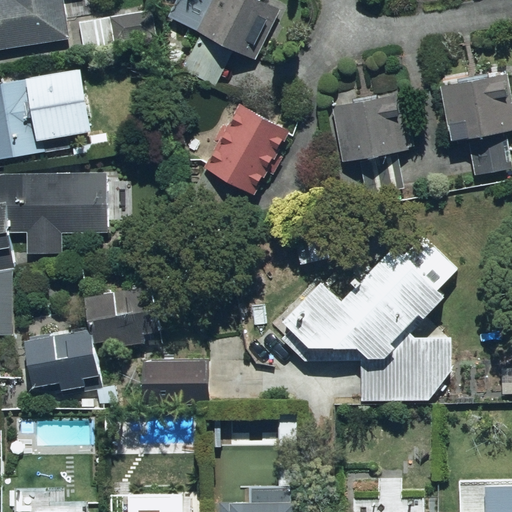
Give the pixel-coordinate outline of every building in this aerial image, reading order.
[(0,0),(0,49),(68,39),(62,0),(0,0)] [(211,0),(194,32),(201,35),(183,68),(214,85),(231,55),(252,67),(283,11),(262,0),(211,0)] [(151,11),(109,19),(114,43),(156,36),(151,11)] [(0,161),(53,153),(51,141),(89,135),(78,69),(0,82),(0,161)] [(424,140),(428,178),(511,169),(511,151),(510,133),(511,133),(511,77),(439,85),(444,138),(424,140)] [(401,92),(331,104),(341,164),(412,152),(401,92)] [(235,105),(200,168),(254,198),(289,135),(235,105)] [(108,234),(106,174),(104,174),(15,173),(0,175),(0,266),(14,267),(13,232),(24,232),(25,256),(65,255),(64,235),(108,234)] [(358,399),(358,400),(428,401),(451,376),(451,337),(411,337),(473,273),(397,199),(276,322),(286,331),(278,339),(303,362),(359,364),(358,399)] [(230,234),(239,292),(301,283),(292,224),(230,234)] [(511,280),(479,279),(476,397),(511,397),(511,280)] [(85,329),(21,342),(31,393),(104,379),(99,349),(159,337),(148,283),(79,297),(85,329)] [(139,359),(140,404),(212,404),(212,359),(139,359)] [(511,511),(511,478),(459,476),(457,511),(511,511)] [(297,511),(298,491),(247,490),(247,503),(218,502),(218,511),(297,511)]
